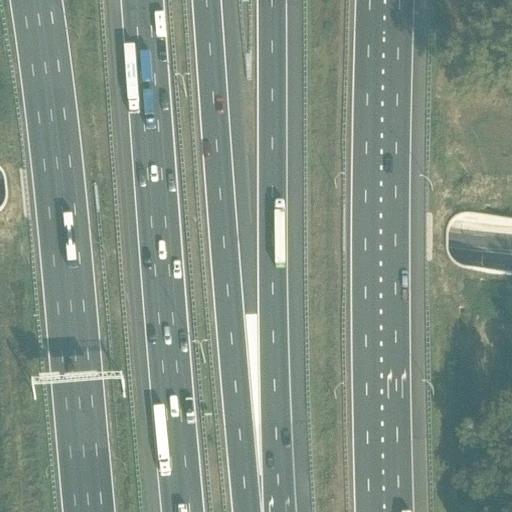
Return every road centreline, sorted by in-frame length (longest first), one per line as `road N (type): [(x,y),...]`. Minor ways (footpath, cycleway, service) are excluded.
road 1 (motorway): [(259,511),(229,315),(207,0)]
road 2 (trunk): [(32,0),(86,511)]
road 3 (tertiary): [(0,192),(511,245)]
road 4 (motorway): [(138,0),(182,511)]
road 5 (motorway): [(262,511),(271,0)]
road 6 (motorway): [(384,511),(386,0)]
